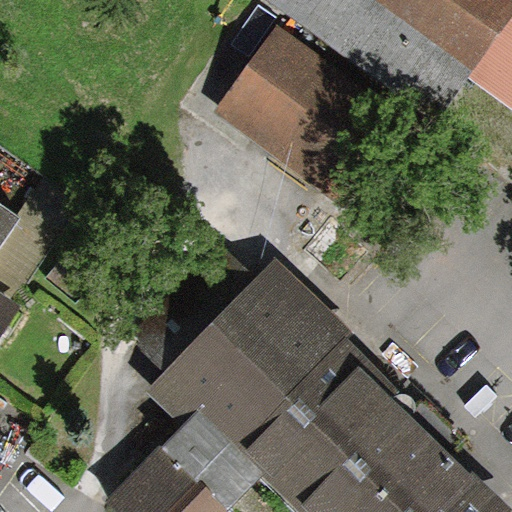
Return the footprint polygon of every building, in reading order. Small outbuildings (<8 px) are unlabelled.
[(266,0),(287,15),(297,0),(266,0)] [(511,0),(297,0),(287,15),(434,126),(472,74),(511,105),(511,0)] [(396,114),(281,29),(221,111),(335,196),(396,114)] [(0,340),(21,314),(0,297),(0,234),(13,218),(0,208),(0,340)] [(107,501),(117,511),(226,511),(261,478),(295,511),(511,511),(511,507),(460,455),(473,443),(456,426),(418,388),(411,395),(356,340),(361,335),(278,249),(258,268),(226,234),(123,334),(160,372),(141,390),(180,430),(107,501)]
